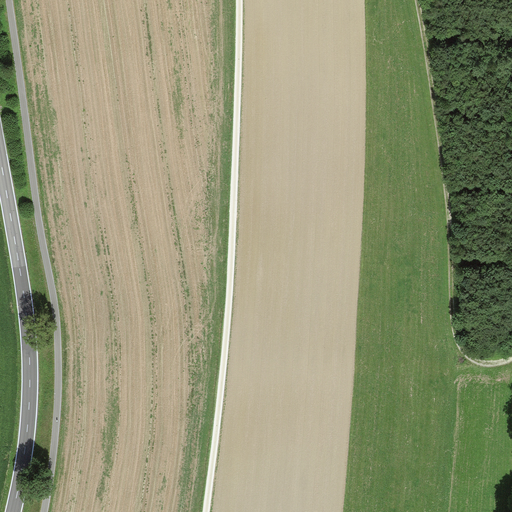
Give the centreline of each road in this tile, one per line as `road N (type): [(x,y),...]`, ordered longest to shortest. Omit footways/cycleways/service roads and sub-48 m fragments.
road 1 (track): [(44,511),(59,355),(9,0)]
road 2 (track): [(206,511),(226,364),(241,0)]
road 3 (track): [(511,357),(478,361),(456,334),(449,210),(416,0)]
road 4 (secondary): [(13,511),(30,348),(0,156)]
